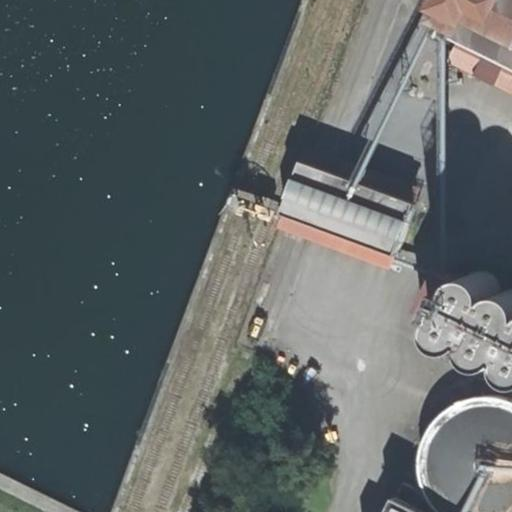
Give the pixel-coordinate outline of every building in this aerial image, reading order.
[(511,0),(451,0),(446,11),(455,15),(449,29),(464,36),(511,60),(511,0)] [(511,60),(464,36),(453,60),(511,88),(511,60)] [(287,210),(399,251),(418,199),(307,158),(287,210)] [(422,307),(447,319),(450,315),(456,310),(463,309),(471,310),(473,311),(474,310),(468,306),(465,302),(463,297),(462,291),(464,284),(467,279),(442,267),(422,307)] [(499,298),(499,289),(497,282),(492,277),(488,274),(480,273),(473,275),(467,279),(464,284),(462,291),(463,297),(465,302),(468,306),(474,310),(481,311),(488,309),(495,305),(499,298)] [(511,290),(508,291),(502,296),(498,301),(497,308),(497,314),(500,319),(503,323),(508,326),(511,327),(511,290)] [(482,334),(483,325),(480,318),(476,313),(473,311),(471,310),(463,309),(456,310),(450,315),(447,319),(445,327),(446,333),(448,338),(452,342),(457,345),(464,347),(472,345),(478,340),(482,334)] [(511,331),(510,329),(505,327),(498,325),(491,327),(484,331),(481,336),(479,343),(480,350),(482,355),(486,359),(491,362),(498,363),(506,362),(511,357),(511,331)] [(511,511),(511,396),(509,396),(496,394),(481,396),(467,400),(454,408),(442,421),(433,435),(429,452),(429,467),(433,483),(440,497),(437,501),(431,494),(420,484),(411,480),(394,511),(511,511)]
